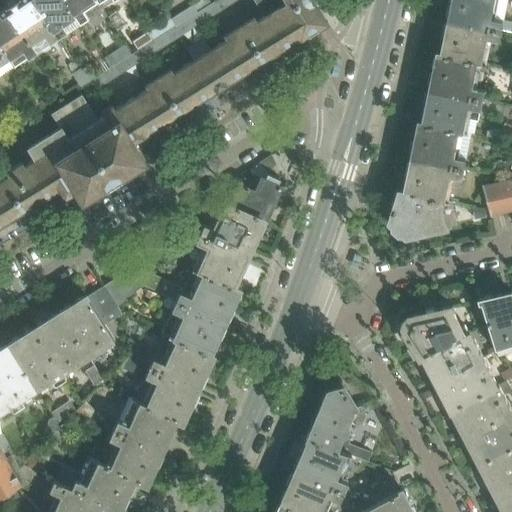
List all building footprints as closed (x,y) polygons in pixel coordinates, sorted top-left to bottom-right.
[(0,224),(61,187),(66,196),(76,190),(83,201),(93,195),(137,168),(148,161),(135,141),(251,68),(276,53),(300,37),(301,40),(303,39),(328,23),(313,0),(256,0),(262,8),(266,15),(258,20),(256,17),(226,36),(229,40),(210,51),(204,41),(190,50),(196,59),(174,73),(171,70),(147,85),(149,88),(116,109),(113,105),(102,112),(104,116),(98,120),(83,96),(54,114),(62,127),(30,148),(37,158),(26,165),(24,162),(8,171),(10,175),(0,181),(0,224)] [(5,6),(6,7),(31,45),(46,35),(50,42),(58,37),(33,0),(6,0),(5,6)] [(33,0),(58,37),(67,31),(62,24),(76,15),(65,0),(33,0)] [(65,0),(76,15),(80,22),(103,7),(98,0),(65,0)] [(210,0),(201,0),(194,4),(199,11),(212,3),(210,0)] [(452,0),(451,10),(449,19),(501,30),(511,32),(511,21),(503,19),(491,16),(494,0),(452,0)] [(193,5),(171,19),(176,26),(198,12),(193,5)] [(0,45),(13,65),(35,51),(31,45),(6,7),(0,11),(0,45)] [(171,19),(149,32),(154,40),(176,26),(171,19)] [(442,42),(440,49),(442,52),(442,54),(477,61),(482,61),(487,36),(499,38),(501,30),(449,19),(447,28),(444,40),(442,42)] [(153,40),(147,32),(140,37),(143,41),(135,45),(138,49),(153,40)] [(125,44),(104,58),(110,67),(131,54),(125,44)] [(0,74),(13,65),(0,45),(0,74)] [(434,67),(430,88),(482,99),(484,89),(472,87),(477,61),(442,54),(437,53),(437,55),(434,57),(432,64),(434,67)] [(88,62),(79,68),(88,82),(97,76),(88,62)] [(79,68),(68,75),(77,89),(88,82),(79,68)] [(423,111),(422,118),(423,121),(423,123),(459,129),(463,130),(468,106),(480,108),(482,99),(430,88),(428,98),(426,109),(423,111)] [(51,93),(38,102),(39,104),(43,110),(59,100),(51,93)] [(34,97),(25,103),(29,110),(39,104),(38,102),(34,97)] [(416,136),(412,156),(463,166),(465,157),(454,155),(459,129),(423,123),(419,122),(418,124),(415,126),(414,133),(416,136)] [(502,131),(500,139),(511,141),(511,125),(504,123),(502,131)] [(405,180),(403,187),(405,190),(405,192),(444,199),(450,174),(461,175),(463,166),(412,156),(411,160),(407,178),(405,180)] [(498,160),(496,170),(508,172),(509,162),(498,160)] [(238,192),(231,204),(268,222),(274,208),(272,207),(281,186),(278,184),(281,179),(268,173),(267,174),(266,179),(262,177),(258,187),(251,185),(250,187),(246,187),(238,192)] [(511,179),(498,183),(505,212),(511,210),(511,179)] [(498,183),(484,186),(490,215),(505,212),(498,183)] [(224,187),(216,192),(219,197),(227,191),(224,187)] [(396,198),(389,221),(393,224),(393,227),(398,232),(402,232),(405,235),(456,223),(451,201),(444,200),(444,199),(405,192),(399,190),(398,193),(396,198)] [(205,223),(201,231),(249,253),(250,250),(255,240),(256,236),(263,222),(268,222),(231,204),(222,209),(223,219),(218,216),(213,226),(205,223)] [(484,208),(472,207),(475,218),(486,216),(484,208)] [(157,231),(149,236),(155,245),(163,240),(157,231)] [(201,231),(196,241),(208,247),(200,265),(197,270),(203,272),(235,284),(238,283),(241,276),(239,273),(245,262),(249,253),(201,231)] [(137,278),(136,281),(145,285),(176,299),(181,291),(170,285),(172,282),(142,269),(137,278)] [(176,299),(176,300),(225,321),(229,312),(234,302),(237,301),(240,294),(240,288),(234,286),(235,284),(203,272),(198,281),(192,295),(181,291),(176,299)] [(122,274),(104,285),(118,308),(145,285),(136,281),(122,274)] [(92,293),(88,296),(106,325),(122,314),(118,308),(104,285),(92,293)] [(482,299),(480,299),(487,321),(496,347),(511,341),(511,293),(511,292),(509,293),(505,294),(493,297),(490,295),(484,296),(482,299)] [(63,310),(60,312),(87,354),(113,338),(106,327),(88,296),(87,295),(85,296),(81,295),(76,299),(75,302),(74,303),(70,305),(63,310)] [(480,299),(472,302),(479,324),(487,321),(480,299)] [(172,309),(162,331),(165,333),(174,337),(211,352),(214,351),(217,344),(216,341),(219,333),(221,329),(223,324),(225,321),(176,300),(172,309)] [(405,319),(402,326),(404,329),(403,331),(416,352),(419,356),(423,355),(470,331),(469,330),(465,332),(452,306),(409,315),(408,317),(405,319)] [(36,327),(34,328),(61,371),(87,354),(60,312),(45,321),(42,320),(37,324),(36,327)] [(17,339),(9,344),(36,387),(41,395),(57,386),(56,384),(66,377),(61,371),(34,328),(33,329),(30,328),(24,331),(23,335),(17,339)] [(423,356),(422,359),(425,365),(427,365),(428,366),(430,369),(435,379),(436,381),(484,358),(470,331),(423,355),(423,356)] [(153,361),(150,366),(198,388),(202,378),(207,368),(210,367),(213,360),(212,357),(213,355),(210,353),(211,352),(174,337),(165,333),(154,358),(153,361)] [(0,388),(10,403),(36,387),(9,344),(0,349),(0,388)] [(133,348),(129,357),(150,366),(153,361),(149,359),(151,355),(133,348)] [(484,358),(436,381),(437,383),(442,392),(443,395),(445,397),(444,400),(446,406),(450,407),(451,409),(497,385),(484,358)] [(94,365),(85,371),(95,386),(104,381),(94,365)] [(150,366),(146,375),(157,381),(147,405),(177,418),(183,421),(184,418),(187,417),(190,410),(189,407),(194,396),(198,388),(150,366)] [(510,367),(500,372),(504,380),(511,376),(511,370),(511,367),(510,367)] [(111,377),(107,383),(118,391),(123,384),(111,377)] [(497,385),(451,409),(452,408),(452,409),(452,410),(451,413),(454,419),(457,419),(464,433),(466,435),(511,410),(511,408),(499,384),(497,385)] [(311,433),(309,437),(368,461),(371,452),(348,443),(350,438),(343,436),(344,435),(347,433),(350,427),(348,423),(349,422),(357,425),(362,424),(366,414),(364,411),(362,408),(360,406),(357,406),(343,386),(328,390),(328,392),(324,394),(322,400),(323,404),(311,433)] [(0,409),(10,403),(0,388),(0,409)] [(118,419),(114,428),(162,449),(164,446),(166,441),(171,430),(174,429),(176,426),(177,422),(176,419),(177,418),(147,405),(140,402),(128,397),(118,419)] [(70,400),(52,412),(54,416),(58,422),(72,413),(74,410),(75,409),(70,400)] [(86,400),(76,411),(94,419),(98,412),(86,400)] [(511,410),(466,435),(467,437),(474,451),(473,454),(476,460),(479,461),(480,462),(511,445),(511,410)] [(49,420),(44,434),(48,438),(60,426),(60,425),(54,417),(49,420)] [(60,426),(48,438),(58,443),(70,433),(62,424),(60,426)] [(114,428),(110,436),(122,442),(111,467),(135,477),(147,483),(148,480),(151,479),(153,475),(154,472),(154,470),(153,469),(161,453),(162,449),(114,428)] [(3,433),(0,434),(0,446),(1,448),(7,457),(11,455),(14,453),(3,433)] [(297,468),(296,470),(344,490),(349,480),(337,475),(339,471),(347,453),(368,461),(309,437),(309,438),(310,438),(309,440),(306,441),(303,448),(304,451),(299,462),(298,466),(297,468)] [(481,464),(480,467),(483,473),(486,474),(493,487),(494,489),(511,480),(511,445),(480,462),(481,464)] [(7,457),(0,461),(0,479),(19,469),(18,467),(11,455),(7,457)] [(33,455),(28,466),(39,472),(45,460),(33,455)] [(77,480),(73,489),(102,501),(120,509),(129,489),(132,488),(135,482),(134,479),(135,477),(111,467),(90,457),(79,481),(77,480)] [(20,465),(18,467),(19,469),(26,480),(39,473),(20,465)] [(0,479),(0,497),(6,494),(16,489),(27,482),(26,480),(19,469),(0,479)] [(284,491),(281,498),(282,501),(281,503),(303,511),(321,511),(329,494),(341,499),(344,490),(296,470),(294,473),(293,476),(292,479),(287,490),(284,491)] [(367,498),(366,499),(376,503),(398,491),(392,479),(370,491),(367,498)] [(511,511),(511,480),(494,489),(495,492),(502,505),(501,508),(503,511),(511,511)] [(97,511),(102,501),(73,489),(54,481),(51,489),(61,494),(53,511),(97,511)] [(16,489),(6,494),(10,502),(20,496),(16,489)] [(376,503),(359,511),(413,511),(411,507),(409,504),(407,501),(409,498),(406,492),(402,491),(401,489),(398,491),(376,503)] [(359,496),(354,501),(354,511),(359,511),(376,503),(366,499),(359,496)] [(303,511),(281,503),(280,505),(277,507),(274,511),(303,511)]
